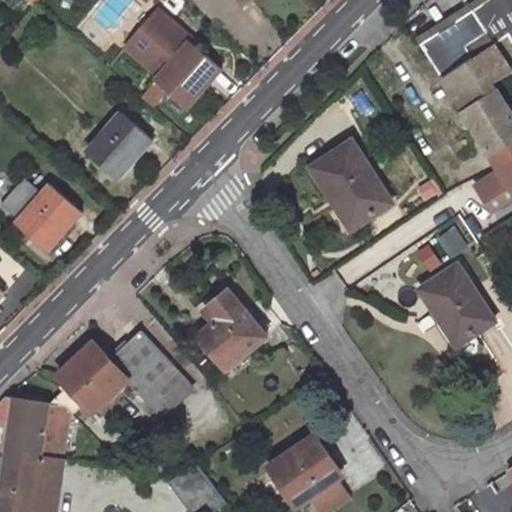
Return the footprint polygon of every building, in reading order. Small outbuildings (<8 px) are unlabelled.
[(504,30),(485,2),(422,43),(444,78),(496,44),(493,38),(502,32),(504,30)] [(159,74),(156,78),(187,105),(210,80),(208,78),(219,64),(191,40),(192,38),(157,7),(125,45),(159,74)] [(506,38),(502,32),(493,38),(496,44),(506,38)] [(496,44),(511,67),(511,46),(506,38),(496,44)] [(493,81),(511,70),(511,67),(496,44),(444,78),(463,108),(497,87),(493,81)] [(463,108),(511,185),(511,110),(505,100),(497,87),(463,108)] [(123,112),(88,151),(120,179),(144,152),(142,150),(152,137),(123,112)] [(352,141),(312,166),(334,200),(340,196),(357,224),(392,202),(352,141)] [(52,183),(18,222),(49,249),(73,223),(71,221),(81,208),(52,183)] [(340,196),(334,200),(351,228),(357,224),(340,196)] [(455,228),(444,236),(455,255),(467,247),(455,228)] [(458,264),(421,288),(458,345),(494,321),(458,264)] [(230,290),(211,305),(221,317),(214,323),(200,334),(228,369),(266,335),(230,290)] [(221,317),(211,305),(204,310),(214,323),(221,317)] [(94,412),(129,379),(163,414),(194,385),(143,331),(112,359),(94,341),(58,373),(69,385),(50,405),(68,408),(72,411),(74,414),(85,403),(94,412)] [(0,424),(12,427),(0,510),(0,511),(29,511),(34,481),(60,486),(63,486),(67,459),(63,458),(72,411),(68,408),(50,405),(6,397),(0,403),(0,424)] [(317,433),(269,466),(270,469),(251,481),(271,511),(275,511),(293,501),(296,506),(310,497),(320,511),(331,511),(353,499),(324,455),(329,451),(317,433)] [(170,482),(192,511),(208,511),(207,509),(223,497),(196,462),(170,482)] [(497,493),(511,482),(511,470),(491,484),(497,493)] [(29,511),(55,511),(60,486),(34,481),(29,511)] [(286,511),(296,506),(293,501),(275,511),(286,511)]
